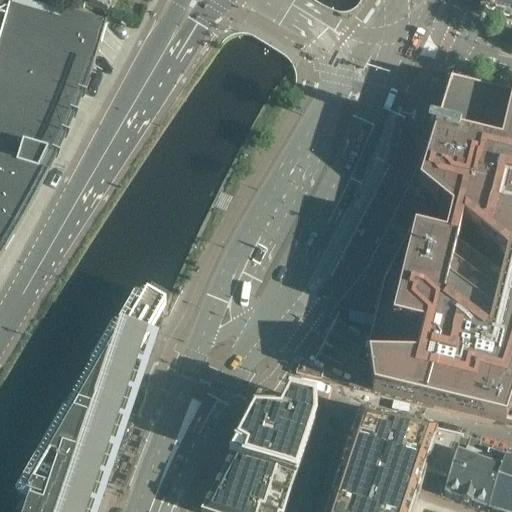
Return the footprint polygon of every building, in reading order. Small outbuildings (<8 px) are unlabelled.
[(0,260),(38,197),(43,187),(48,177),(57,158),(66,139),(77,113),(83,97),(90,78),(106,24),(43,8),(24,3),(19,1),(14,0),(11,0),(10,5),(0,1),(0,260)] [(63,0),(62,4),(65,5),(76,7),(78,3),(102,11),(102,10),(108,12),(111,0),(63,0)] [(511,0),(483,0),(480,12),(511,19),(511,0)] [(442,95),(437,110),(393,203),(327,343),(294,355),(290,376),(511,428),(511,414),(509,413),(511,404),(511,104),(450,89),(447,96),(442,95)] [(165,305),(147,294),(121,339),(119,336),(112,347),(107,344),(72,406),(20,496),(31,498),(29,503),(28,502),(24,511),(96,511),(117,452),(155,338),(147,336),(165,305)] [(306,447),(314,424),(314,420),(313,405),(288,399),(282,412),(259,406),(258,407),(230,458),(296,479),(301,462),(300,462),(301,461),(298,460),(302,447),(305,448),(306,447)] [(447,481),(449,481),(461,442),(462,440),(460,440),(460,439),(401,425),(395,423),(364,416),(357,420),(350,443),(348,448),(340,472),(339,477),(331,500),(329,506),(327,511),(411,511),(414,504),(424,474),(434,477),(447,481)] [(466,444),(461,442),(449,481),(444,497),(460,502),(460,503),(470,507),(471,506),(487,511),(486,511),(489,511),(506,460),(506,457),(501,456),(502,453),(467,441),(466,444)] [(296,479),(230,458),(231,458),(221,477),(289,499),(295,480),(296,480),(296,479)] [(511,511),(511,462),(506,460),(489,511),(511,511)] [(284,511),(289,499),(221,477),(211,495),(262,511),(284,511)] [(262,511),(211,495),(202,511),(262,511)]
